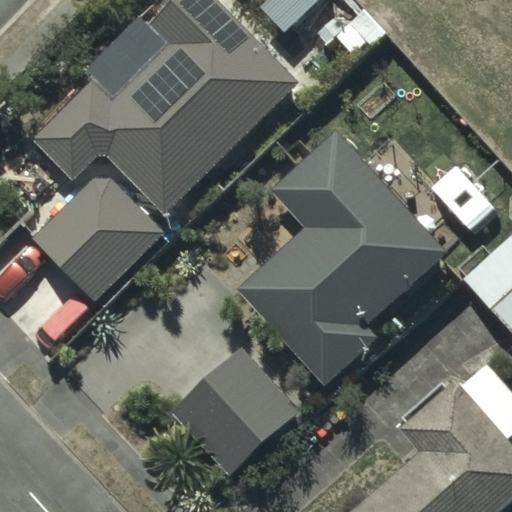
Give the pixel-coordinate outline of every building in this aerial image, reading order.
[(106,155),(169,218),(301,86),(215,0),(184,0),(152,32),(171,50),(117,104),(97,84),(38,143),(78,183),(106,155)] [(450,255),(339,135),(274,195),(308,231),(239,295),(327,390),(381,339),(372,329),(450,255)] [(14,238),(83,313),(166,237),(107,173),(34,240),(25,229),(14,238)] [(511,240),(465,279),(511,334),(511,240)] [(246,352),(176,416),(233,478),(303,414),(246,352)] [(356,511),(507,511),(511,508),(511,443),(511,444),(511,443),(511,390),(491,367),(465,390),(460,384),(403,434),(422,455),(356,511)]
